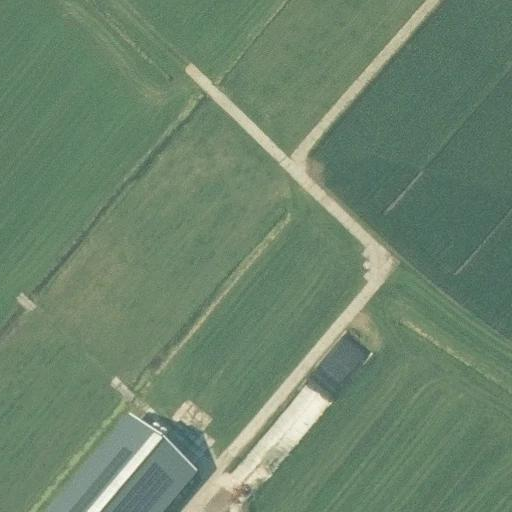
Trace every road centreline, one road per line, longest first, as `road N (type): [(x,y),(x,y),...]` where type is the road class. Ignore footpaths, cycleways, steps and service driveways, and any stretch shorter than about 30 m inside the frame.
road 1 (track): [(182,511),(389,267),(290,166),(431,0)]
road 2 (track): [(290,166),(201,70)]
